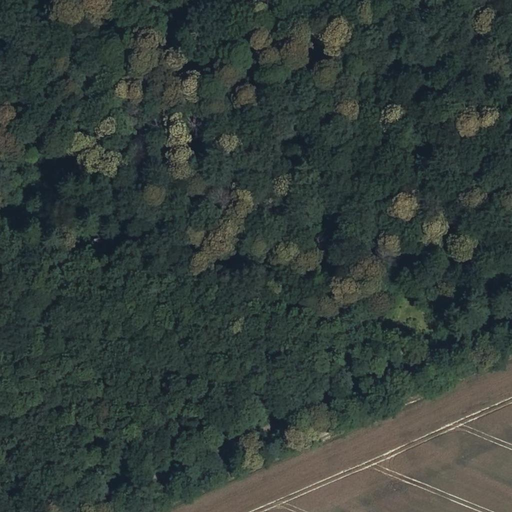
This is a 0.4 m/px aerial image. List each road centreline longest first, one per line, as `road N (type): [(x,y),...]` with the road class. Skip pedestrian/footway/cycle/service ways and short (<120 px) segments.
road 1 (track): [(511,323),(79,511)]
road 2 (track): [(0,236),(442,350)]
